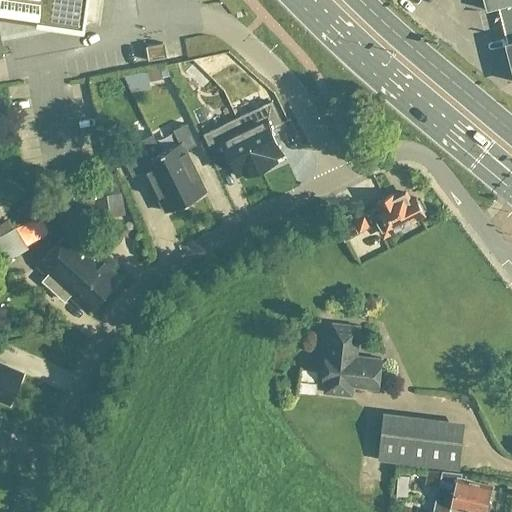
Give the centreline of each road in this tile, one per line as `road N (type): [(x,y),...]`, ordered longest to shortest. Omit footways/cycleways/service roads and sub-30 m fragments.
road 1 (residential): [(19,511),(75,390),(127,304),(166,267),(337,180)]
road 2 (unclassified): [(511,271),(418,154),(386,157),(337,180)]
road 3 (primary): [(293,0),(467,155)]
road 4 (unclassified): [(337,180),(281,39),(237,40),(210,26)]
road 5 (primary): [(511,135),(355,0)]
